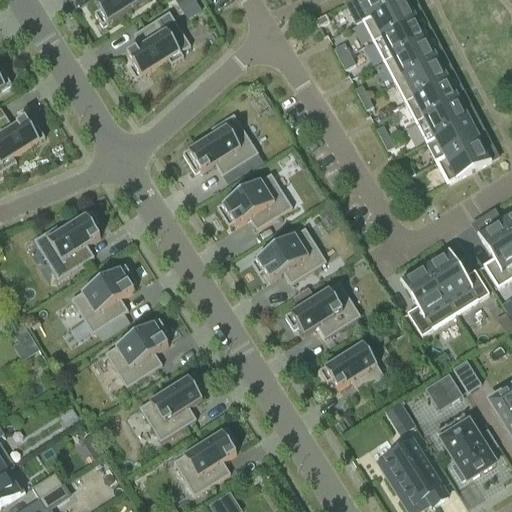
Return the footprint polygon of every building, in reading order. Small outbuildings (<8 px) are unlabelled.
[(102,29),(148,0),(98,0),(93,4),(99,14),(94,17),(102,29)] [(187,21),(201,13),(193,0),(175,0),(174,1),(187,21)] [(406,3),(412,0),(359,0),(370,20),(371,21),(405,2),(406,3)] [(416,23),(406,3),(405,2),(371,21),(370,20),(362,24),(373,45),(416,23)] [(193,54),(169,16),(132,38),(139,50),(127,58),(133,68),(128,71),(136,83),(167,64),(171,69),(193,54)] [(329,25),(325,18),(314,23),(318,30),(329,25)] [(426,43),(416,23),(373,45),(383,65),(426,43)] [(437,63),(426,43),(383,65),(394,86),(437,63)] [(339,63),(350,57),(344,47),(333,52),(339,63)] [(355,68),(350,57),(339,63),(345,74),(355,68)] [(448,83),(437,63),(394,86),(404,106),(448,83)] [(0,93),(10,87),(2,74),(0,75),(0,93)] [(458,103),(448,83),(404,106),(415,126),(458,103)] [(367,100),(362,89),(355,93),(360,103),(367,100)] [(373,110),(367,100),(360,103),(366,114),(373,110)] [(469,124),(458,103),(415,126),(426,147),(435,143),(434,142),(469,124)] [(258,157),(233,118),(211,133),(214,138),(182,157),(190,170),(195,167),(201,177),(215,168),(222,180),(229,175),(244,166),(258,157)] [(13,161),(44,141),(37,129),(31,132),(25,122),(12,130),(5,119),(0,121),(0,175),(16,166),(13,161)] [(479,144),(469,124),(434,142),(435,143),(426,147),(436,165),(444,161),(445,162),(479,144)] [(388,140),(383,129),(376,133),(381,144),(388,140)] [(394,151),(388,140),(381,144),(387,154),(394,151)] [(491,165),(479,144),(445,162),(444,161),(436,165),(447,187),(491,165)] [(402,183),(411,178),(414,177),(408,165),(396,172),(402,183)] [(248,174),(244,166),(229,175),(233,183),(248,174)] [(292,212),(270,178),(216,212),(228,230),(233,227),(236,231),(249,223),(256,234),(292,212)] [(417,190),(411,178),(402,183),(408,195),(417,190)] [(86,249),(100,240),(94,230),(99,227),(91,215),(59,235),(56,230),(33,244),(58,283),(94,260),(86,249)] [(511,217),(502,224),(511,240),(511,217)] [(511,240),(502,224),(478,239),(493,263),(508,286),(511,283),(511,240)] [(326,266),(304,232),(250,266),(258,278),(263,275),(270,285),(283,277),(290,288),(326,266)] [(464,281),(448,255),(424,270),(455,319),(478,304),(464,281)] [(508,286),(493,263),(483,269),(497,292),(508,286)] [(120,303),(134,295),(131,291),(136,288),(125,269),(71,303),(92,337),(128,315),(120,303)] [(455,319),(424,270),(401,285),(417,310),(432,334),(455,319)] [(489,298),(474,275),(464,281),(478,304),(489,298)] [(360,320),(339,286),(314,301),(299,311),(285,320),(292,332),(297,329),(304,339),(317,331),(324,342),(360,320)] [(308,292),(293,301),(299,311),(314,301),(308,292)] [(432,334),(417,310),(407,317),(421,340),(432,334)] [(155,357),(168,349),(162,339),(167,336),(159,323),(105,357),(126,391),(162,369),(155,357)] [(13,331),(29,358),(40,351),(24,325),(13,331)] [(384,380),(363,347),(319,374),(326,387),(331,384),(338,393),(351,385),(358,396),(384,380)] [(466,364),(452,373),(467,397),(481,388),(466,364)] [(189,412),(202,403),(196,393),(201,390),(193,378),(139,412),(160,445),(196,423),(189,412)] [(449,379),(436,387),(449,406),(462,398),(449,379)] [(511,389),(489,404),(511,441),(511,389)] [(411,430),(398,410),(387,416),(400,437),(411,430)] [(495,467),(463,417),(435,435),(456,467),(452,470),(461,484),(465,482),(467,485),(495,467)] [(230,477),(223,466),(236,457),(230,447),(235,444),(227,432),(173,466),(194,500),(230,477)] [(405,511),(424,511),(431,508),(432,510),(447,500),(412,444),(376,467),(405,511)] [(0,476),(9,471),(13,468),(0,447),(0,476)] [(0,510),(24,495),(9,471),(0,476),(0,510)] [(54,477),(31,492),(38,502),(61,488),(54,477)] [(47,511),(68,499),(61,488),(38,502),(44,511),(47,511)] [(238,511),(229,497),(210,509),(211,511),(238,511)]
